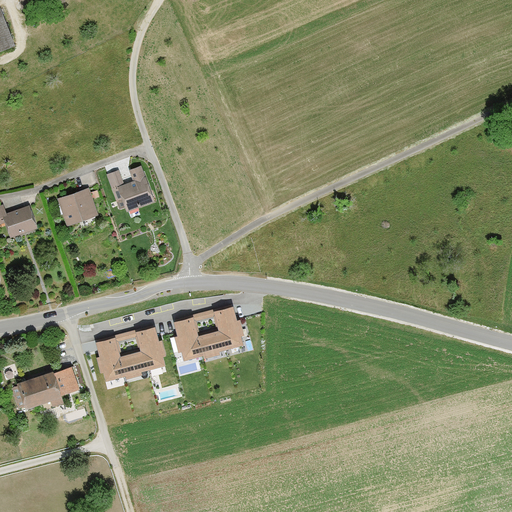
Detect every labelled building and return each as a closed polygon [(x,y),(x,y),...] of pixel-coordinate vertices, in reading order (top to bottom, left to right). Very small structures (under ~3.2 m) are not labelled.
[(16,0),(18,11),(65,5),(63,0),(16,0)] [(0,51),(14,46),(0,7),(0,51)] [(132,179),(123,182),(118,169),(105,174),(115,200),(120,199),(124,211),(154,200),(140,164),(128,169),(132,179)] [(89,188),(57,197),(65,224),(97,215),(89,188)] [(6,212),(2,203),(0,204),(0,222),(3,222),(9,238),(36,227),(27,204),(6,212)] [(233,304),(173,319),(184,359),(244,343),(233,304)] [(155,324),(94,340),(104,380),(166,364),(155,324)] [(18,408),(23,407),(23,409),(60,396),(60,394),(78,389),(71,366),(52,372),(51,370),(14,383),(15,386),(10,388),(18,408)]
